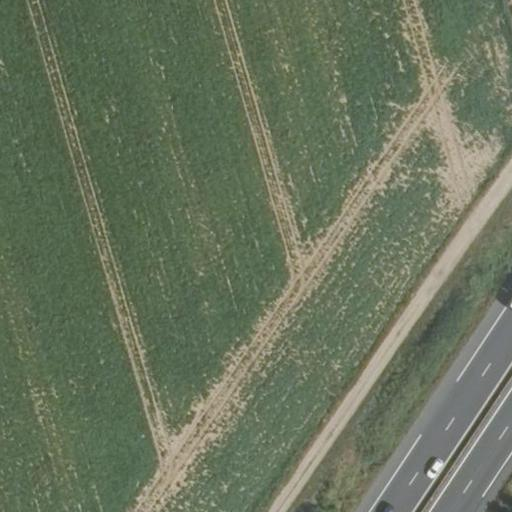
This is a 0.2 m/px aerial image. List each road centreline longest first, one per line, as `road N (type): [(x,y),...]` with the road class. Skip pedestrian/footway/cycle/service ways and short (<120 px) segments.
road 1 (track): [(511,148),(262,511)]
road 2 (trunk): [(511,339),(397,511)]
